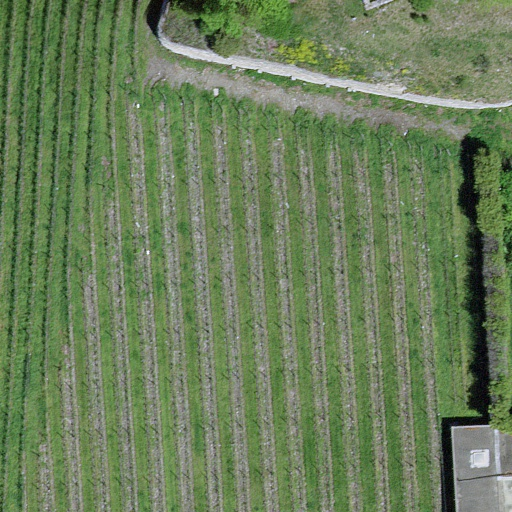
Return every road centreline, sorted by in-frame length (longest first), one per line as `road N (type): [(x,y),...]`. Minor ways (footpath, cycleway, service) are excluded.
road 1 (motorway): [(511,299),(0,196)]
road 2 (motorway): [(0,445),(326,511)]
